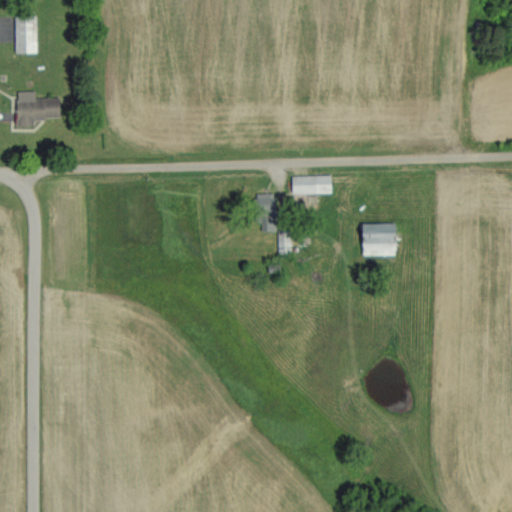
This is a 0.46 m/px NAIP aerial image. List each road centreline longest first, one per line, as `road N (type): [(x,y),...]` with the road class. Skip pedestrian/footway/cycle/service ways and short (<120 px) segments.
road 1 (residential): [(13,170),(511,157)]
road 2 (residential): [(28,511),(30,266),(13,170)]
